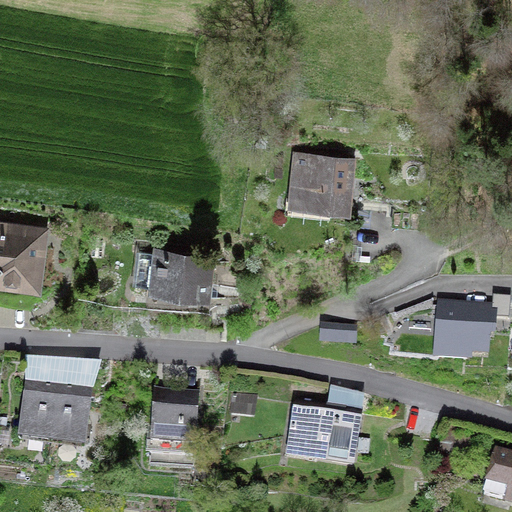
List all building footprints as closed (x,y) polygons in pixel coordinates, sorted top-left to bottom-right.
[(293,154),(291,207),(356,210),(358,157),(293,154)] [(52,223),(0,219),(0,288),(46,292),(52,223)] [(213,250),(157,247),(154,290),(211,293),(213,250)] [(83,308),(82,327),(111,328),(112,309),(83,308)] [(492,311),(443,308),(440,355),(489,358),(492,311)] [(55,440),(61,389),(27,385),(22,436),(55,440)] [(330,408),(363,411),(365,392),(332,388),(330,408)] [(94,392),(61,389),(55,440),(88,444),(94,392)] [(204,393),(159,389),(155,436),(200,440),(204,393)] [(295,405),(288,452),(359,462),(366,414),(295,405)] [(450,430),(446,446),(474,453),(478,437),(450,430)] [(511,500),(511,452),(499,449),(487,494),(511,500)]
